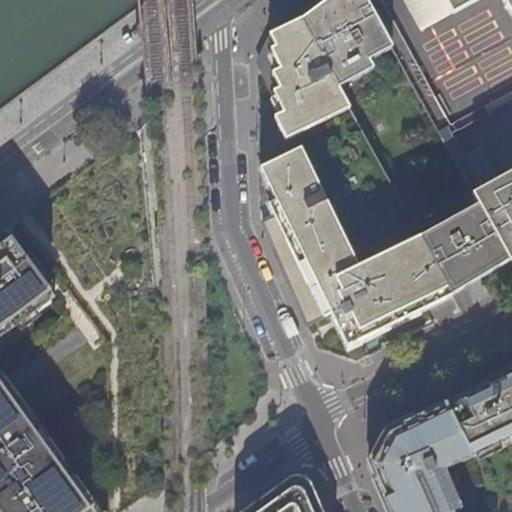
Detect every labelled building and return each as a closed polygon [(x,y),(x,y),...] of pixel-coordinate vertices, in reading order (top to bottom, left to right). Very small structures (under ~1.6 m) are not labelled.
[(365,0),(327,0),(300,20),(337,89),(373,70),(368,60),(391,47),(365,0)] [(451,14),(443,0),(399,0),(418,33),(451,14)] [(511,0),(443,0),(451,14),(475,0),(502,0),(511,18),(511,171),(473,195),(479,207),(509,261),(511,259),(511,0)] [(337,89),(300,20),(272,34),(258,63),(281,114),(260,125),(277,160),(259,169),(275,201),(267,205),(273,216),(262,222),(306,325),(329,314),(344,347),(451,294),(420,238),(337,89)] [(500,172),(485,145),(460,158),(476,185),(500,172)] [(509,261),(479,207),(420,238),(451,294),(451,295),(509,261)] [(0,233),(0,511),(91,511),(0,386),(0,337),(54,298),(4,231),(0,233)] [(511,369),(446,402),(471,457),(490,449),(488,446),(511,435),(511,369)] [(460,511),(442,470),(471,457),(446,402),(386,431),(368,465),(388,511),(460,511)] [(321,511),(308,479),(293,475),(279,485),(247,508),(241,511),(321,511)]
